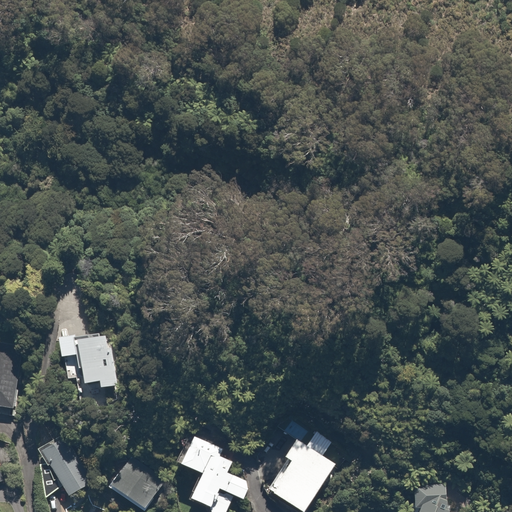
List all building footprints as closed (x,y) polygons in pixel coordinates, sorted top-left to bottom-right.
[(112,321),(73,332),(90,394),(129,383),(112,321)] [(14,340),(0,337),(0,407),(20,412),(32,358),(10,354),(14,340)] [(230,473),(238,454),(192,434),(180,465),(203,475),(192,501),(218,511),(228,511),(234,499),(248,505),(257,485),(230,473)] [(312,511),(342,458),(299,435),(287,457),(296,461),(277,497),(305,511),(312,511)] [(86,491),(54,442),(42,451),(73,499),(86,491)] [(168,481),(131,455),(111,484),(148,510),(168,481)] [(452,511),(451,483),(415,485),(416,511),(423,510),(422,511),(452,511)]
